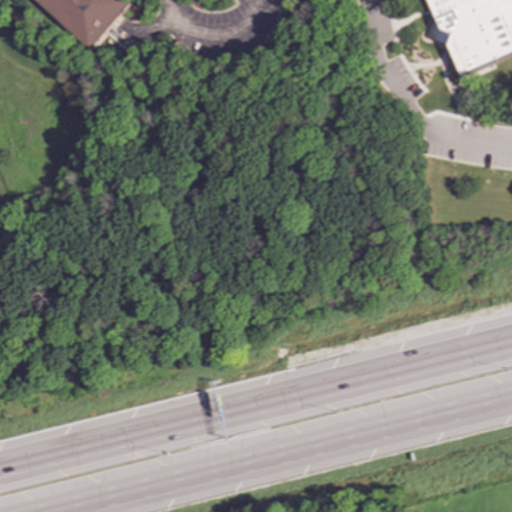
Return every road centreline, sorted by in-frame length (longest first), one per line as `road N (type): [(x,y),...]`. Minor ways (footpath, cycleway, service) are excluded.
road 1 (motorway): [(511,340),(0,467)]
road 2 (motorway): [(50,511),(511,397)]
